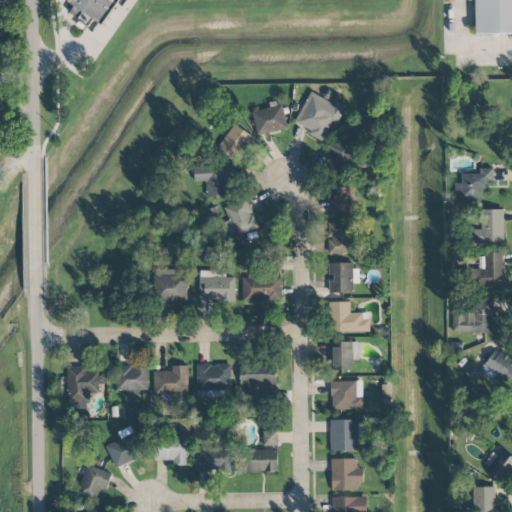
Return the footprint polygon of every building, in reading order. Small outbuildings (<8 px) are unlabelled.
[(117,0),(69,0),(68,2),(73,6),(68,14),(87,26),(92,19),(102,25),(117,0)] [(511,0),(511,34),(476,35),(476,0),(511,0)] [(294,126),(324,139),(331,124),(337,126),(346,106),(335,101),(334,103),(309,92),(294,126)] [(251,112),(258,136),(288,129),(282,105),(251,112)] [(235,161),(251,136),(233,124),(217,150),(235,161)] [(334,172),(355,168),(349,139),(327,144),(334,172)] [(194,166),(194,182),(206,182),(206,197),(228,197),(228,167),(194,166)] [(454,183),(455,199),(484,199),(483,182),(493,182),(493,169),(479,169),(480,174),(461,174),(461,183),(454,183)] [(352,188),(331,187),(330,212),(351,213),(352,188)] [(257,230),(247,199),(222,208),(232,238),(257,230)] [(504,210),(481,209),(481,230),(473,229),(473,242),(503,243),(504,210)] [(329,223),(329,240),(327,240),(327,254),(350,254),(349,223),(329,223)] [(503,253),(485,253),(484,287),(502,287),(503,253)] [(353,263),(328,263),(329,293),(353,293),(353,263)] [(155,302),(187,301),(186,275),(178,275),(178,269),(154,270),(155,302)] [(235,278),(225,277),(225,271),(199,271),(199,301),(234,302),(235,278)] [(242,302),(281,301),(281,277),(241,278),(242,302)] [(452,333),(494,333),(494,300),(470,300),(470,310),(452,310),(452,333)] [(370,333),(370,319),(362,319),(362,313),(350,312),(350,302),(331,302),(330,332),(370,333)] [(358,342),(328,342),(329,370),(353,370),(353,360),(358,360),(358,342)] [(482,369),(471,362),(463,375),(477,384),(485,370),(505,382),(511,370),(511,358),(495,348),(482,369)] [(276,385),(276,364),(240,364),(239,385),(276,385)] [(197,365),(196,390),(230,391),(231,365),(197,365)] [(153,371),(153,395),(187,395),(188,366),(171,366),(171,372),(153,371)] [(99,393),(99,367),(67,368),(68,402),(82,401),(82,394),(99,393)] [(148,394),(147,367),(114,368),(115,391),(126,391),(126,394),(148,394)] [(331,382),(331,410),(362,410),(362,381),(331,382)] [(356,451),(357,420),(330,420),(330,451),(356,451)] [(120,439),(105,446),(115,467),(143,455),(129,427),(117,433),(120,439)] [(263,446),(277,446),(278,431),(263,431),(263,446)] [(188,466),(189,436),(152,436),(151,460),(173,460),(173,465),(188,466)] [(198,449),(198,474),(234,473),(234,449),(198,449)] [(277,450),(243,450),(243,473),(278,472),(277,450)] [(499,456),(492,452),(484,464),(489,467),(486,473),(504,484),(511,470),(511,456),(502,451),(499,456)] [(357,458),(330,459),(331,491),(362,490),(361,469),(357,469),(357,458)] [(77,496),(96,500),(99,487),(107,489),(111,472),(84,466),(77,496)] [(495,511),(495,487),(475,487),(475,511),(495,511)] [(331,497),(331,511),(365,511),(365,497),(331,497)]
